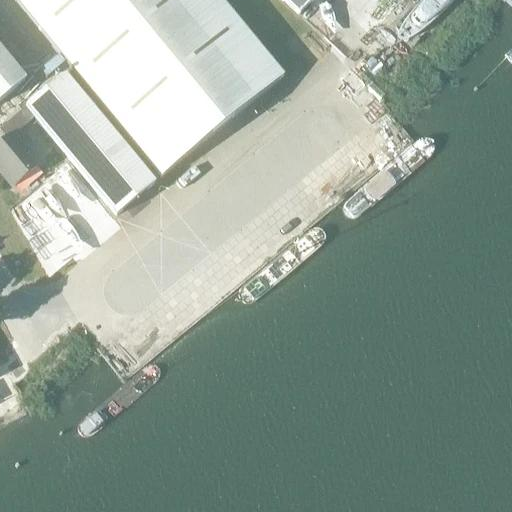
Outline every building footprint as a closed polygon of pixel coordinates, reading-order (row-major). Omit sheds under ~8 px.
[(217,0),(13,0),(159,179),(282,79),(217,0)] [(311,0),(282,0),(298,14),(311,0)] [(361,29),(386,6),(380,0),(376,0),(354,21),(361,29)] [(0,101),(24,82),(0,52),(0,101)] [(61,75),(24,107),(34,119),(114,217),(153,185),(62,75),(61,75)] [(14,136),(34,119),(24,107),(0,127),(0,132),(5,139),(0,143),(0,174),(10,187),(37,165),(14,136)]
